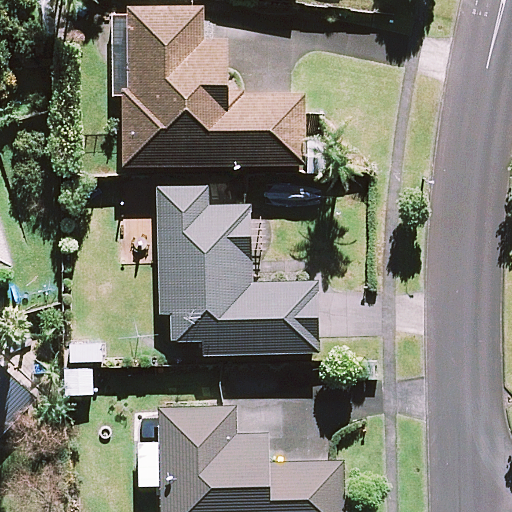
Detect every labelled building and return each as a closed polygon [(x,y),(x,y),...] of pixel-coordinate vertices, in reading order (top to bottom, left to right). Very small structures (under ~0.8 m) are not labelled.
[(225,10),(127,9),(125,162),(307,164),(308,92),(224,91),(225,10)] [(206,185),(162,186),(166,353),(316,350),(314,280),(251,282),(249,204),(206,205),(206,185)] [(0,264),(13,260),(0,212),(0,264)] [(0,438),(44,391),(0,355),(0,438)] [(233,406),(161,407),(161,438),(137,438),(137,484),(165,484),(165,511),(342,511),(342,459),(293,459),(233,440),(233,406)]
